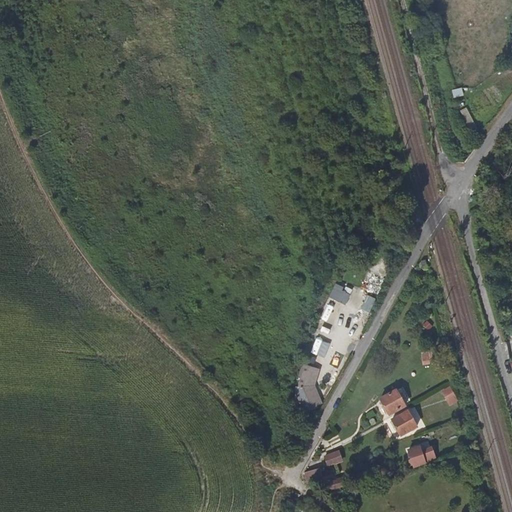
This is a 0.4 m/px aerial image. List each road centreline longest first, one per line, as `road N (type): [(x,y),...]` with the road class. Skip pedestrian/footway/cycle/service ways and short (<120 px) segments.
road 1 (track): [(287,480),(60,221),(0,89)]
road 2 (unclassified): [(511,111),(414,249),(287,480)]
road 3 (track): [(402,0),(454,191)]
